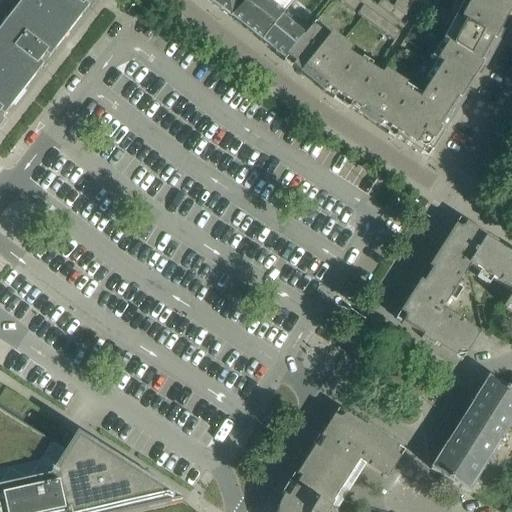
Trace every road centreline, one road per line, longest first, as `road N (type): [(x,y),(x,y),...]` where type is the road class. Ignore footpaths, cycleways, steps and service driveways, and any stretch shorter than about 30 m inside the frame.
road 1 (unclassified): [(250,507),(451,194)]
road 2 (unclassified): [(451,194),(314,108),(183,10)]
road 3 (unclassified): [(451,194),(511,89)]
